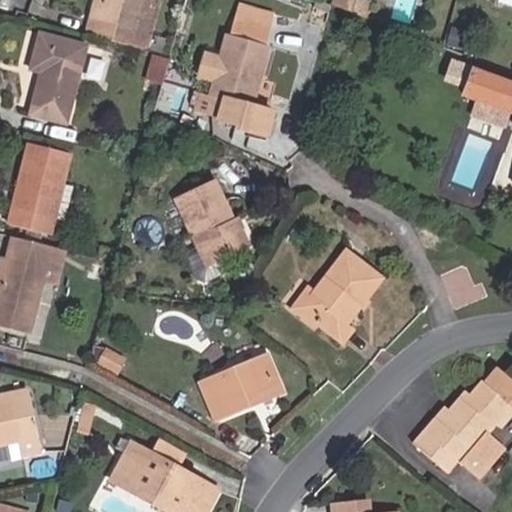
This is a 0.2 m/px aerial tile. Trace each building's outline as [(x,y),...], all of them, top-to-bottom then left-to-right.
[(92,0),(84,34),(92,36),(96,20),(101,0),(92,0)] [(101,0),(96,20),(92,36),(129,46),(134,30),(141,0),(101,0)] [(141,0),(134,30),(129,46),(144,50),(148,35),(146,34),(154,1),(148,0),(141,0)] [(331,0),(330,4),(346,10),(348,0),(331,0)] [(362,0),(355,0),(350,12),(364,17),(370,3),(362,0)] [(267,29),(236,20),(232,36),(263,45),(267,29)] [(31,114),(65,122),(85,46),(39,34),(30,68),(41,71),(31,114)] [(252,105),(268,46),(263,45),(232,36),(227,34),(220,59),(205,55),(200,74),(215,79),(211,95),(225,98),(218,120),(234,125),(234,129),(265,138),(271,111),(252,105)] [(443,79),(458,86),(468,63),(452,57),(443,79)] [(143,82),(161,87),(166,66),(149,62),(143,82)] [(511,112),(511,83),(473,70),(464,95),(479,101),(509,111),(511,112)] [(500,134),(509,111),(479,101),(471,123),(500,134)] [(8,224),(50,235),(70,154),(28,144),(8,224)] [(245,248),(214,183),(176,201),(199,247),(207,265),(226,257),(245,248)] [(50,250),(51,247),(13,236),(7,260),(0,285),(0,326),(29,334),(42,283),(50,250)] [(232,270),(226,257),(207,265),(199,247),(190,252),(187,258),(198,281),(205,283),(232,270)] [(55,287),(63,253),(50,250),(42,283),(55,287)] [(318,318),(316,322),(338,340),(349,326),(346,324),(381,277),(346,251),(314,294),(304,308),(318,318)] [(134,281),(128,268),(118,273),(124,285),(134,281)] [(293,310),(313,325),(316,322),(318,318),(304,308),(314,294),(308,289),(293,310)] [(345,344),(355,331),(349,326),(338,340),(345,344)] [(95,366),(114,377),(123,362),(103,351),(95,366)] [(249,406),(246,399),(280,385),(267,355),(200,383),(215,419),(249,406)] [(503,371),(498,367),(483,383),(488,387),(503,371)] [(464,402),(459,398),(448,411),(439,422),(436,419),(414,444),(435,462),(445,450),(456,460),(461,464),(484,437),(497,423),(511,407),(511,379),(503,371),(488,387),(483,383),(482,382),(471,395),(464,402)] [(249,406),(282,393),(280,385),(246,399),(249,406)] [(471,395),(466,390),(459,398),(464,402),(471,395)] [(38,436),(29,395),(0,401),(0,445),(15,442),(19,460),(42,455),(38,436)] [(73,434),(86,438),(93,408),(81,405),(73,434)] [(497,423),(503,427),(511,416),(511,407),(497,423)] [(448,411),(445,408),(436,419),(439,422),(448,411)] [(478,479),(501,451),(484,437),(461,464),(478,479)] [(150,452),(131,442),(125,453),(134,459),(124,480),(157,498),(153,505),(166,511),(205,511),(218,489),(177,467),(150,452)] [(156,442),(150,452),(177,467),(183,457),(156,442)] [(435,462),(446,471),(456,460),(445,450),(435,462)] [(125,453),(110,481),(153,505),(157,498),(124,480),(134,459),(125,453)] [(368,511),(367,503),(341,505),(341,511),(368,511)]
